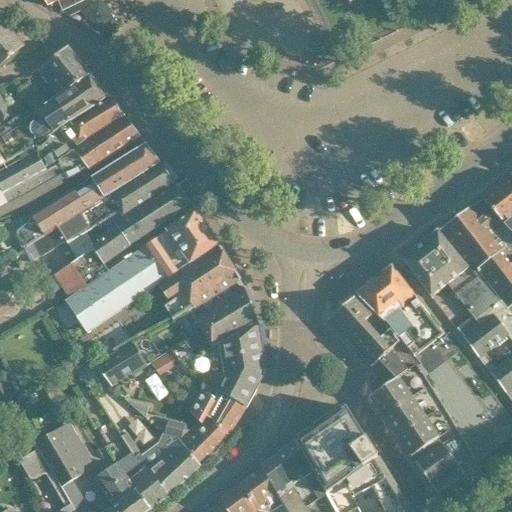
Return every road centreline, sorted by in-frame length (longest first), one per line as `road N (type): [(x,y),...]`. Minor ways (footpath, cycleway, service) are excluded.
road 1 (unclassified): [(109,60),(258,232),(310,256)]
road 2 (unclassified): [(310,256),(349,249),(511,133)]
road 3 (residential): [(432,511),(335,365),(294,348)]
road 4 (residential): [(294,348),(276,421),(226,479),(184,511)]
